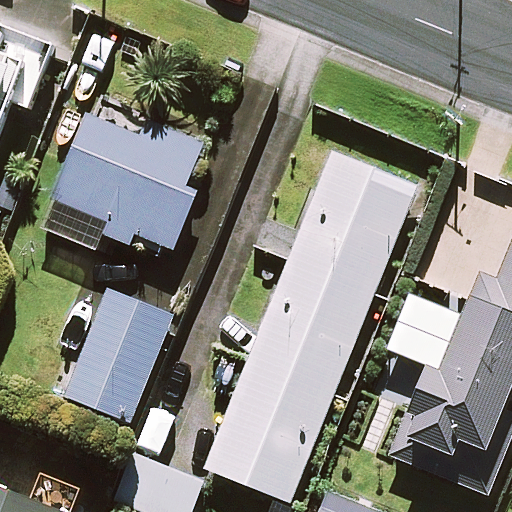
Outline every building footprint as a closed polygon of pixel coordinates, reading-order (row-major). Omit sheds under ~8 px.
[(29,105),(50,42),(0,24),(0,138),(13,100),(29,105)] [(206,144),(96,100),(45,228),(97,248),(108,222),(175,248),(197,192),(188,188),(206,144)] [(419,186),(335,152),(208,467),(292,501),(419,186)] [(392,455),(475,490),(490,496),(511,442),(511,249),(499,281),(483,274),(467,312),(444,367),(431,361),(416,399),(392,455)] [(177,316),(110,289),(67,395),(134,422),(177,316)] [(154,511),(223,511),(227,502),(203,492),(207,482),(135,454),(118,498),(154,511)] [(70,511),(0,482),(0,511),(70,511)] [(384,511),(333,490),(323,511),(384,511)]
